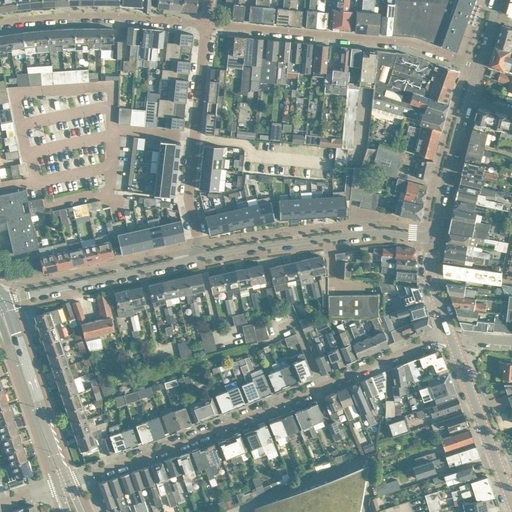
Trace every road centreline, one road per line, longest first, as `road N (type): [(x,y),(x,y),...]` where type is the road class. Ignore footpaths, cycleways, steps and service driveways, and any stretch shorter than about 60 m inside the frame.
road 1 (residential): [(66,478),(228,423),(448,331)]
road 2 (residential): [(206,24),(426,47),(475,66)]
road 3 (residential): [(199,257),(189,187),(206,24)]
road 4 (tertiary): [(427,236),(366,232),(199,257)]
road 5 (residential): [(206,24),(112,15),(0,23)]
road 6 (tertiary): [(199,257),(3,300)]
road 7 (secondary): [(66,478),(3,300)]
road 8 (tertiary): [(475,66),(427,236)]
road 9 (residential): [(511,503),(452,342)]
road 10 (secondary): [(0,322),(56,484)]
